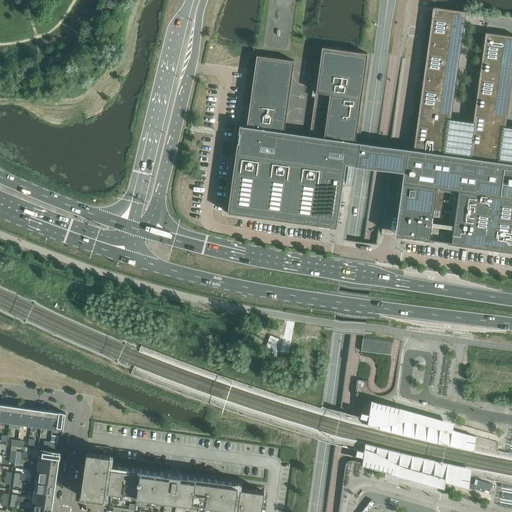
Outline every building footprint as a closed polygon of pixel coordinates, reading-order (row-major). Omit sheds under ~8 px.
[(234,162),(227,212),(270,218),(290,221),(294,221),(318,225),(335,227),(336,225),(344,164),(348,164),(351,164),(354,165),(355,165),(356,165),(358,165),(365,166),(371,167),(373,167),(374,168),(375,168),(379,168),(382,169),(386,169),(387,170),(390,170),(396,171),(400,171),(403,172),(401,192),(394,236),(412,238),(429,240),(490,249),(492,249),(499,250),(511,252),(511,251),(511,127),(505,126),(511,75),(511,35),(485,32),(472,122),(450,119),(465,11),(440,8),(433,7),(432,12),(415,136),(413,150),(407,149),(406,149),(403,148),(399,148),(393,147),(391,147),(389,146),(385,146),(382,145),(378,145),(376,145),(374,144),(368,144),(361,143),(359,142),(358,142),(355,142),(367,53),(356,52),(321,47),(319,64),(315,94),(314,97),(309,135),(284,132),(293,60),(256,55),(249,106),(248,111),(243,111),(241,125),(239,125),(237,138),(236,143),(234,157),(234,162)] [(363,337),(361,350),(363,350),(391,354),(392,341),(363,337)] [(414,412),(369,400),(367,416),(366,420),(366,424),(429,440),(496,454),(497,441),(451,428),(452,423),(414,412)] [(12,405),(1,404),(0,411),(0,421),(9,423),(12,405)] [(22,407),(12,405),(9,423),(20,424),(22,407)] [(33,408),(22,407),(20,424),(30,426),(33,408)] [(43,410),(33,408),(30,426),(41,427),(43,410)] [(54,411),(43,410),(41,427),(52,429),(54,411)] [(65,413),(54,411),(52,429),(63,430),(65,413)] [(471,468),(363,447),(362,453),(362,456),(361,460),(361,464),(393,473),(401,475),(425,482),(444,487),(444,484),(444,481),(469,487),(469,486),(471,468)] [(60,452),(40,449),(38,460),(58,463),(60,452)] [(109,455),(86,452),(80,496),(103,499),(109,455)] [(58,463),(38,460),(37,471),(57,474),(58,463)] [(204,505),(234,509),(237,486),(180,478),(180,475),(168,473),(168,476),(111,468),(107,492),(123,494),(123,492),(136,494),(136,496),(165,500),(166,498),(176,500),(176,501),(192,504),(192,502),(204,504),(204,505)] [(35,482),(55,485),(57,474),(37,471),(35,482)] [(475,485),(474,489),(488,492),(491,483),(477,480),(475,485)] [(35,482),(34,492),(54,495),(55,485),(35,482)] [(240,488),(236,511),(260,511),(264,491),(240,488)] [(32,503),(52,506),(54,495),(34,492),(32,503)] [(30,511),(51,511),(52,506),(32,503),(30,511)]
